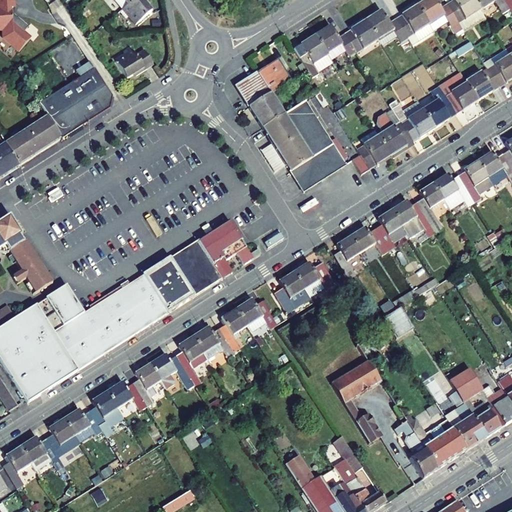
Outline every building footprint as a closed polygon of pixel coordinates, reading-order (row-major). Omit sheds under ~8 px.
[(17,53),(30,39),(23,33),(28,27),(17,18),(15,20),(10,16),(10,10),(13,9),(12,0),(0,0),(0,31),(1,31),(2,40),(17,53)] [(114,0),(123,10),(128,6),(122,0),(114,0)] [(136,26),(152,12),(145,4),(147,3),(144,0),(134,0),(128,6),(123,10),(136,26)] [(446,6),(440,10),(433,0),(428,0),(417,7),(433,33),(448,24),(451,29),(458,25),(446,6)] [(462,30),(463,33),(485,19),(480,12),(472,0),(455,0),(453,2),(446,6),(458,25),(462,30)] [(472,0),(480,12),(495,2),(503,15),(509,10),(502,0),(472,0)] [(511,0),(502,0),(509,10),(511,14),(511,0)] [(414,35),(418,42),(433,33),(417,7),(401,17),(402,17),(395,21),(407,40),(414,35)] [(78,16),(83,22),(91,15),(86,9),(78,16)] [(381,12),(366,22),(378,41),(392,32),(401,45),(407,40),(395,21),(389,25),(381,12)] [(153,28),(160,27),(158,20),(151,21),(153,28)] [(350,32),(344,36),(355,53),(356,54),(362,50),(362,51),(378,41),(366,22),(350,31),(350,32)] [(451,29),(455,35),(462,30),(458,25),(451,29)] [(330,28),(315,37),(326,56),(341,46),(345,53),(348,58),(355,53),(344,36),(338,40),(330,28)] [(407,40),(411,47),(418,42),(414,35),(407,40)] [(293,51),(311,80),(318,75),(318,74),(313,66),(327,57),(326,56),(315,37),(300,46),(300,47),(293,51)] [(458,58),(473,48),(469,43),(454,52),(458,58)] [(327,57),(330,62),(345,53),(341,46),(326,56),(327,57)] [(136,77),(153,66),(144,51),(135,57),(132,52),(115,63),(126,80),(135,75),(136,77)] [(509,57),(505,51),(490,61),(494,66),(509,57)] [(318,74),(332,65),(330,62),(327,57),(313,66),(318,74)] [(494,66),(490,61),(490,60),(483,64),(487,70),(499,89),(511,80),(511,62),(509,57),(494,66)] [(277,60),(256,73),(268,92),(266,93),(268,96),(271,94),(291,82),(289,79),(277,60)] [(61,140),(109,109),(111,98),(89,64),(76,72),(80,79),(38,105),(45,115),(61,140)] [(23,81),(31,77),(25,67),(17,72),(23,81)] [(477,103),(499,89),(487,70),(465,84),(477,103)] [(256,74),(236,87),(249,108),(268,96),(266,93),(268,92),(256,73),(256,74)] [(455,116),(477,103),(465,84),(459,75),(438,88),(438,89),(455,116)] [(434,130),(449,120),(455,116),(438,89),(430,94),(436,103),(422,112),(434,130)] [(262,129),(284,116),(271,94),(268,96),(249,108),(262,129)] [(411,113),(405,117),(402,113),(396,102),(389,107),(394,114),(412,144),(434,130),(422,112),(417,104),(408,109),(411,113)] [(305,103),(284,116),(262,129),(267,136),(276,150),(318,124),(305,103)] [(406,148),(412,144),(394,114),(387,118),(385,115),(378,120),(376,125),(382,135),(378,138),(390,158),(393,157),(394,157),(397,155),(398,153),(406,148)] [(40,153),(61,140),(45,115),(37,120),(39,123),(26,131),(40,153)] [(289,172),(332,145),(318,124),(276,150),(286,166),(289,172)] [(18,167),(40,153),(26,131),(4,145),(18,167)] [(390,158),(378,138),(374,132),(360,141),(364,146),(356,151),(360,157),(369,171),(375,167),(390,158)] [(256,143),(265,157),(276,150),(267,136),(256,143)] [(0,178),(18,167),(4,145),(3,146),(0,141),(0,178)] [(511,141),(504,146),(509,152),(502,156),(511,171),(511,141)] [(302,193),(345,166),(332,145),(289,172),(302,193)] [(286,166),(276,150),(265,157),(275,173),(286,166)] [(511,171),(502,156),(496,160),(492,154),(477,163),(493,187),(506,178),(510,185),(511,187),(511,171)] [(369,171),(360,157),(351,162),(360,177),(369,171)] [(477,163),(463,172),(464,174),(458,178),(474,204),(480,200),(478,196),(493,187),(477,163)] [(450,212),(464,203),(467,208),(474,204),(458,178),(451,182),(448,176),(433,185),(443,201),(450,212)] [(497,193),(510,185),(506,178),(493,187),(497,193)] [(443,201),(433,185),(419,194),(422,201),(416,205),(435,234),(436,235),(443,230),(432,213),(430,210),(436,205),(443,201)] [(428,239),(435,234),(416,205),(410,209),(406,203),(391,212),(402,228),(406,235),(409,240),(423,231),(428,239)] [(430,210),(432,213),(439,209),(436,205),(430,210)] [(387,237),(402,228),(391,212),(377,221),(381,227),(375,231),(388,253),(395,249),(392,244),(387,237)] [(36,295),(52,284),(26,242),(24,243),(17,233),(19,232),(12,221),(11,222),(9,218),(6,221),(5,220),(0,222),(0,250),(3,254),(5,255),(7,253),(8,254),(9,253),(21,273),(26,280),(36,295)] [(197,242),(221,280),(232,273),(225,262),(231,259),(235,256),(236,255),(243,266),(253,260),(250,255),(229,222),(197,242)] [(392,244),(406,235),(402,228),(387,237),(392,244)] [(374,245),(382,257),(388,253),(375,231),(368,235),(364,229),(350,238),(360,254),(374,245)] [(500,244),(508,239),(502,231),(494,236),(500,244)] [(494,234),(487,239),(495,250),(501,246),(500,244),(494,236),(494,234)] [(348,281),(355,276),(347,262),(360,254),(350,238),(335,248),(339,254),(333,258),(348,281)] [(197,242),(169,260),(194,298),(221,280),(197,242)] [(253,260),(261,255),(258,250),(250,255),(253,260)] [(142,277),(166,315),(181,306),(194,298),(169,260),(155,269),(142,277)] [(304,291),(319,282),(324,290),(325,291),(335,285),(322,265),(313,270),(309,265),(294,274),(304,291)] [(17,286),(26,280),(21,273),(12,279),(17,286)] [(310,300),(304,291),(294,274),(278,284),(282,290),(273,296),(286,315),(310,300)] [(142,277),(134,283),(158,321),(166,315),(142,277)] [(417,298),(438,285),(436,281),(435,280),(414,293),(417,298)] [(304,291),(310,300),(324,290),(319,282),(304,291)] [(129,286),(131,289),(116,298),(114,295),(84,315),(75,320),(63,328),(46,300),(15,320),(9,324),(2,328),(0,329),(0,362),(27,404),(158,321),(134,283),(129,286)] [(129,286),(114,295),(116,298),(131,289),(129,286)] [(75,320),(84,315),(66,287),(57,293),(75,320)] [(426,303),(437,296),(433,289),(422,296),(426,303)] [(401,309),(417,298),(414,293),(413,292),(392,305),(396,311),(401,309)] [(63,328),(75,320),(57,293),(46,300),(63,328)] [(268,313),(262,303),(255,307),(251,301),(236,311),(247,328),(256,322),(262,318),(265,323),(270,331),(277,327),(268,313)] [(270,311),(264,301),(262,303),(268,313),(270,311)] [(15,320),(7,307),(0,311),(9,324),(15,320)] [(397,339),(414,328),(401,309),(396,311),(384,320),(397,339)] [(0,311),(0,324),(2,328),(9,324),(0,311)] [(218,331),(233,354),(240,350),(235,342),(232,338),(237,334),(247,328),(236,311),(221,321),(225,327),(218,331)] [(285,321),(281,314),(273,319),(277,326),(285,321)] [(256,322),(259,327),(265,323),(262,318),(256,322)] [(222,351),(227,360),(234,355),(233,354),(218,331),(212,335),(208,329),(193,338),(207,361),(222,351)] [(193,386),(195,390),(202,385),(192,370),(207,361),(193,338),(178,348),(181,354),(175,358),(193,386)] [(368,363),(358,347),(347,354),(357,370),(368,363)] [(175,373),(186,391),(193,386),(175,358),(169,362),(165,356),(150,366),(161,383),(166,390),(173,386),(174,385),(174,384),(174,383),(170,377),(175,373)] [(511,358),(503,365),(506,369),(510,366),(511,364),(511,358)] [(351,418),(358,414),(351,402),(381,384),(368,363),(357,370),(331,386),(351,418)] [(132,385),(146,408),(153,404),(150,398),(156,395),(152,388),(161,383),(150,366),(135,376),(138,381),(132,385)] [(482,391),(475,381),(470,372),(469,370),(453,380),(449,374),(445,376),(464,406),(485,440),(500,430),(486,408),(483,404),(474,410),(468,400),(482,391)] [(511,407),(511,377),(511,376),(500,383),(497,385),(501,391),(511,407)] [(0,399),(9,413),(17,408),(0,380),(0,399)] [(132,385),(126,389),(122,384),(107,393),(117,410),(132,401),(139,413),(146,408),(132,385)] [(494,395),(488,387),(482,391),(491,405),(505,427),(511,422),(511,407),(501,391),(494,395)] [(123,419),(117,410),(107,393),(91,403),(95,409),(89,413),(102,434),(105,438),(112,434),(109,428),(123,419)] [(211,414),(221,407),(217,402),(207,408),(211,414)] [(505,427),(491,405),(486,408),(500,430),(505,427)] [(464,406),(444,419),(452,430),(466,452),(485,440),(464,406)] [(83,417),(79,411),(64,421),(74,438),(89,428),(95,438),(102,434),(89,413),(83,417)] [(351,418),(355,425),(362,420),(358,414),(351,418)] [(382,436),(369,416),(362,420),(355,425),(368,445),(382,436)] [(48,431),(52,437),(46,441),(56,456),(62,452),(59,447),(74,438),(64,421),(48,431)] [(409,427),(406,423),(394,431),(397,437),(403,433),(407,439),(406,440),(405,444),(411,452),(415,453),(415,452),(417,455),(409,461),(423,481),(437,471),(412,432),(409,427)] [(420,427),(417,423),(409,427),(412,432),(420,427)] [(430,444),(420,427),(412,432),(437,471),(466,452),(452,430),(430,444)] [(51,463),(57,473),(64,469),(56,456),(46,441),(40,445),(36,439),(20,449),(31,465),(36,473),(51,463)] [(333,444),(354,475),(362,470),(341,439),(333,444)] [(3,468),(17,490),(19,489),(23,486),(16,475),(31,465),(20,449),(5,458),(9,464),(3,468)] [(322,493),(314,482),(298,458),(285,467),(307,501),(308,502),(322,493)] [(373,499),(371,500),(357,479),(350,483),(338,464),(333,468),(352,497),(362,511),(375,511),(379,509),(373,499)] [(322,493),(308,502),(313,510),(314,511),(340,511),(329,494),(319,479),(314,482),(322,493)] [(340,511),(362,511),(352,497),(348,500),(344,494),(343,494),(338,487),(329,494),(340,511)] [(163,511),(174,511),(194,500),(189,492),(162,509),(163,511)] [(385,505),(379,495),(373,499),(379,509),(385,505)] [(307,511),(309,511),(313,510),(308,502),(307,501),(302,504),(307,511)] [(462,511),(457,503),(442,511),(462,511)]
